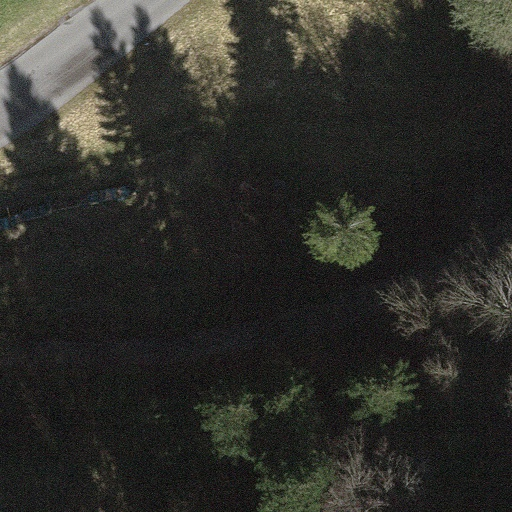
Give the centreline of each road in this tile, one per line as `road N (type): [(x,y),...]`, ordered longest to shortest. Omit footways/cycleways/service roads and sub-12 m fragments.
road 1 (track): [(453,121),(248,145),(0,196)]
road 2 (tertiary): [(0,110),(146,0)]
